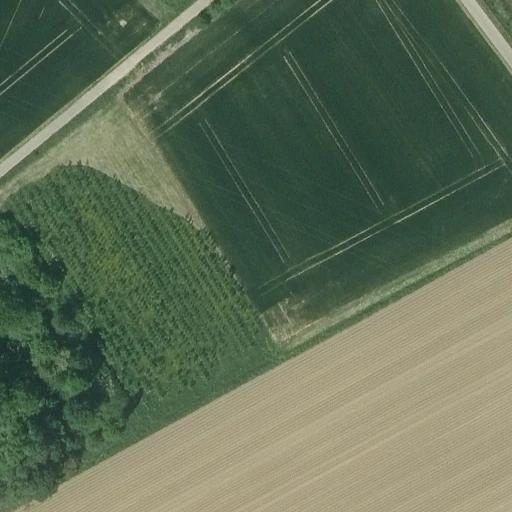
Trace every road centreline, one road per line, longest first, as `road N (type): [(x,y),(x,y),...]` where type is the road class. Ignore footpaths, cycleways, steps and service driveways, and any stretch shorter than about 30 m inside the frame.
road 1 (track): [(511,231),(0,508)]
road 2 (unclassified): [(211,0),(0,174)]
road 3 (track): [(0,205),(137,434)]
